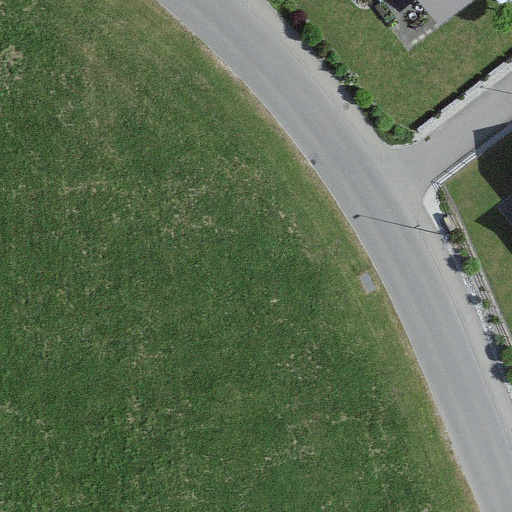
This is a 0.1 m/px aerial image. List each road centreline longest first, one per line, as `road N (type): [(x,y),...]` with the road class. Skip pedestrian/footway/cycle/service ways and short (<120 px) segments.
road 1 (residential): [(511,509),(376,201)]
road 2 (residential): [(376,201),(319,125),(196,0)]
road 3 (residential): [(376,201),(511,98)]
